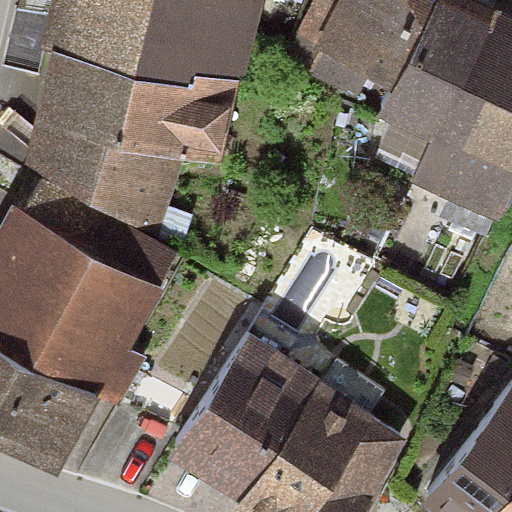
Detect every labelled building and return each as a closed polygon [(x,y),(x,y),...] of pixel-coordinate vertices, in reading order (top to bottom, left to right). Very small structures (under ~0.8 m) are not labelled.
[(247,0),(66,0),(19,196),(165,276),(180,245),(155,231),(176,164),(220,173),(247,0)] [(442,0),(313,0),(303,22),(328,34),(306,79),(383,115),(363,156),(498,219),(511,189),(511,17),(501,12),(489,35),(438,11),(442,0)] [(19,196),(0,237),(0,347),(103,404),(180,284),(165,276),(41,211),(19,196)] [(245,508),(324,381),(246,329),(165,459),(245,508)] [(103,404),(0,347),(0,449),(58,478),(103,404)] [(245,508),(251,511),(372,511),(412,442),(324,381),(245,508)] [(511,381),(423,505),(431,511),(505,511),(511,504),(511,381)]
